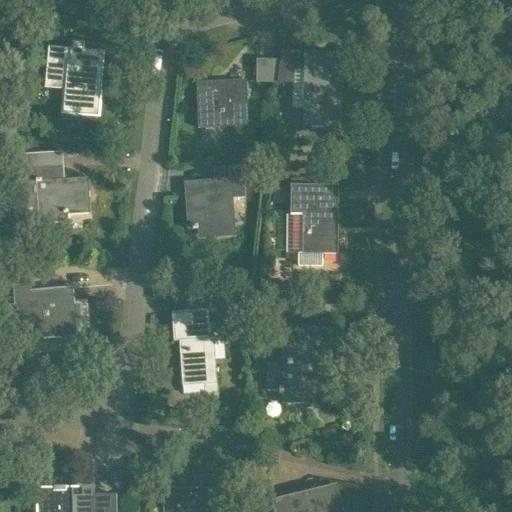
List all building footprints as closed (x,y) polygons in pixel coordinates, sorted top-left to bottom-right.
[(44,11),(43,0),(20,0),(20,12),(44,11)] [(63,108),(92,111),(94,92),(99,92),(103,53),(49,49),(47,71),(45,85),(65,87),(63,108)] [(343,55),(343,54),(304,53),(304,55),(306,55),(305,126),(303,126),(303,128),(343,128),(343,126),(341,126),(341,55),(343,55)] [(276,84),(280,60),(257,60),(257,83),(276,84)] [(247,126),(246,82),(196,83),(198,129),(218,128),(218,127),(247,126)] [(267,160),(266,149),(249,150),(249,161),(267,160)] [(55,213),(87,210),(85,179),(64,180),(62,151),(14,154),(19,226),(56,223),(55,213)] [(284,165),(285,164),(285,163),(285,162),(286,162),(286,161),(286,160),(285,159),(285,158),(285,157),(284,157),(284,156),(283,156),(283,155),(282,155),(281,155),(281,154),(280,154),(279,154),(278,154),(277,154),(276,154),(276,155),(275,155),(274,156),(273,157),(273,158),(272,159),(272,160),(272,161),(272,162),(272,163),(273,164),(273,165),(274,165),(274,166),(275,166),(275,167),(276,167),(277,167),(278,168),(279,168),(280,168),(281,167),(282,167),(283,166),(284,166),(284,165)] [(187,230),(197,230),(198,240),(234,237),(233,226),(230,185),(244,184),(243,166),(213,169),(214,182),(185,184),(187,211),(186,211),(187,230)] [(302,254),(298,254),(298,266),(322,267),(322,255),(337,255),(337,187),(290,186),(290,215),(302,215),(302,254)] [(42,264),(43,279),(55,278),(54,263),(42,264)] [(28,292),(33,341),(76,337),(72,289),(28,292)] [(220,298),(220,309),(240,308),(239,296),(220,298)] [(216,384),(213,337),(210,337),(208,311),(173,313),(171,313),(173,338),(178,338),(181,386),(203,385),(203,392),(209,398),(217,398),(216,384)] [(279,391),(279,396),(281,396),(281,404),(307,404),(308,365),(332,365),(332,329),(308,329),(308,327),(282,327),(281,364),(267,364),(266,391),(279,391)] [(256,464),(246,467),(251,485),(260,482),(256,464)] [(36,484),(92,482),(92,465),(35,466),(36,484)] [(244,467),(234,468),(234,481),(245,481),(244,467)] [(201,488),(163,489),(163,511),(228,511),(227,475),(200,476),(201,488)] [(274,502),(276,511),(342,511),(336,486),(274,502)] [(116,511),(116,496),(83,497),(83,487),(36,488),(36,511),(116,511)]
